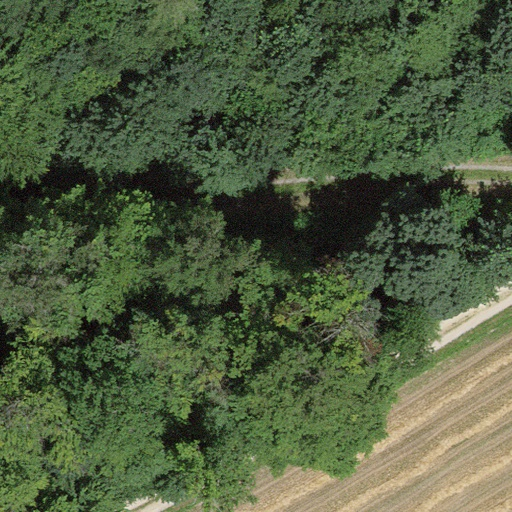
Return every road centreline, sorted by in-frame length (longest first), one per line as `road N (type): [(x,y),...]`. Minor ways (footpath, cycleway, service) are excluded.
road 1 (track): [(0,186),(511,193)]
road 2 (track): [(511,292),(122,511)]
